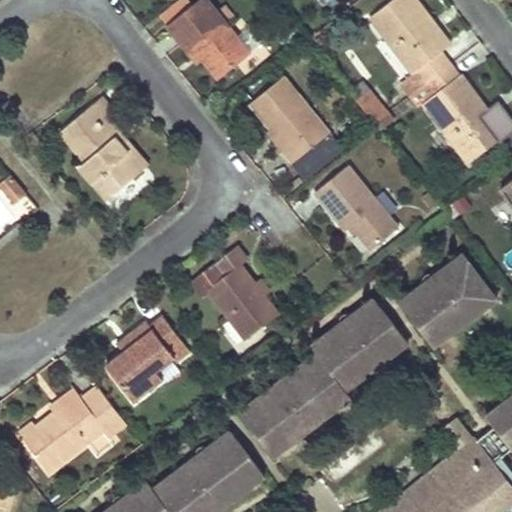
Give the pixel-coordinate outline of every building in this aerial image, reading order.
[(219,79),(235,66),(251,53),(207,0),(203,0),(194,8),(187,0),(185,0),(161,20),(192,57),(198,53),(203,59),(219,79)] [(488,109),(474,91),(461,72),(457,75),(440,52),(442,51),(424,26),(433,19),(418,0),(390,0),(370,15),(412,73),(400,82),(418,107),(424,102),(425,104),(467,162),(497,140),(479,115),(488,109)] [(424,26),(442,51),(451,44),(433,19),(424,26)] [(198,53),(192,57),(198,64),(203,59),(198,53)] [(290,163),(309,149),(328,135),(284,76),(250,101),(272,131),(285,148),(281,151),(290,163)] [(371,88),(357,100),(380,129),(395,117),(371,88)] [(113,112),(101,98),(61,132),(84,161),(79,166),(92,182),(97,178),(109,194),(139,169),(114,138),(120,133),(107,118),(113,112)] [(479,115),(497,140),(506,134),(488,109),(479,115)] [(272,131),(268,133),(281,151),(285,148),(272,131)] [(120,133),(114,138),(139,169),(145,163),(120,133)] [(328,137),(293,164),(305,181),(341,153),(328,137)] [(395,226),(346,164),(314,190),(344,228),(350,224),(369,246),(395,226)] [(511,178),(500,188),(511,204),(511,178)] [(22,198),(7,179),(0,183),(0,190),(13,206),(22,198)] [(470,206),(461,195),(450,206),(459,217),(470,206)] [(236,244),(191,278),(200,291),(206,286),(246,337),(279,312),(265,292),(255,279),(241,261),(247,257),(236,244)] [(447,264),(452,270),(467,258),(462,252),(447,264)] [(421,294),(405,306),(435,344),(456,328),(449,319),(443,311),(463,297),(468,304),(475,313),(496,297),(467,258),(452,270),(447,264),(416,288),(421,294)] [(260,275),(255,279),(265,292),(271,288),(260,275)] [(400,299),(405,306),(421,294),(416,288),(400,299)] [(311,344),(317,351),(296,367),(306,380),(272,406),(268,401),(262,393),(241,410),(270,448),(285,437),(290,443),(336,408),(331,402),(347,390),(345,388),(341,383),(356,371),(361,377),(392,353),(388,347),(403,335),(374,297),(352,313),(358,321),(362,326),(342,341),(338,335),(333,328),(311,344)] [(443,311),(449,319),(468,304),(463,297),(443,311)] [(122,352),(104,365),(133,402),(161,380),(155,372),(170,359),(174,363),(189,351),(160,314),(148,324),(144,319),(125,334),(132,344),(122,352)] [(358,321),(338,335),(342,341),(362,326),(358,321)] [(125,334),(114,342),(122,352),(132,344),(125,334)] [(388,347),(392,353),(407,341),(403,335),(388,347)] [(296,367),(278,381),(283,388),(268,401),(272,406),(306,380),(296,367)] [(345,388),(361,377),(356,371),(341,383),(345,388)] [(31,422),(18,432),(47,471),(119,417),(93,383),(78,395),(55,412),(35,427),(31,422)] [(55,412),(78,395),(71,386),(48,403),(55,412)] [(331,402),(336,408),(351,396),(347,390),(331,402)] [(491,421),(511,447),(511,395),(502,403),(506,409),(491,421)] [(258,469),(228,431),(207,447),(217,460),(183,486),(179,480),(173,473),(152,489),(145,481),(124,497),(129,504),(134,510),(130,511),(104,511),(214,511),(247,487),(242,481),(258,469)] [(498,511),(511,501),(511,487),(506,479),(505,477),(490,459),(473,436),(412,484),(402,492),(377,511),(498,511)] [(270,448),(274,454),(290,443),(285,437),(270,448)] [(217,460),(207,447),(188,461),(194,469),(179,480),(183,486),(217,460)] [(242,481),(247,487),(262,475),(258,469),(242,481)] [(0,511),(8,511),(14,488),(0,485),(0,511)]
